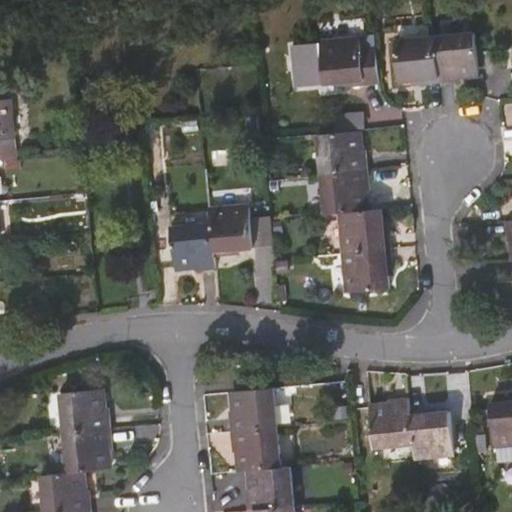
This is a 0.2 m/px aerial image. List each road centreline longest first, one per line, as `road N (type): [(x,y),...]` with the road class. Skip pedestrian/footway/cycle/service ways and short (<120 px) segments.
road 1 (residential): [(168,329),(442,357)]
road 2 (residential): [(442,357),(430,228),(447,149)]
road 3 (residential): [(168,329),(177,452),(163,511)]
road 4 (residential): [(0,373),(97,341),(168,329)]
